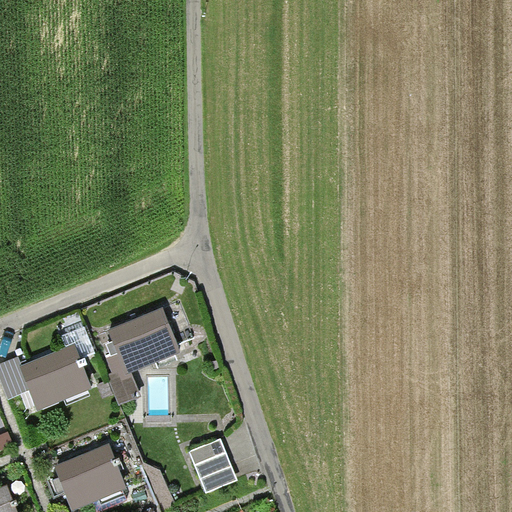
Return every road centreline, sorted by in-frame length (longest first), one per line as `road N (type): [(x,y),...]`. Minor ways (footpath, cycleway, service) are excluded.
road 1 (residential): [(196,246),(286,511)]
road 2 (residential): [(193,0),(196,246)]
road 3 (residential): [(196,246),(0,325)]
